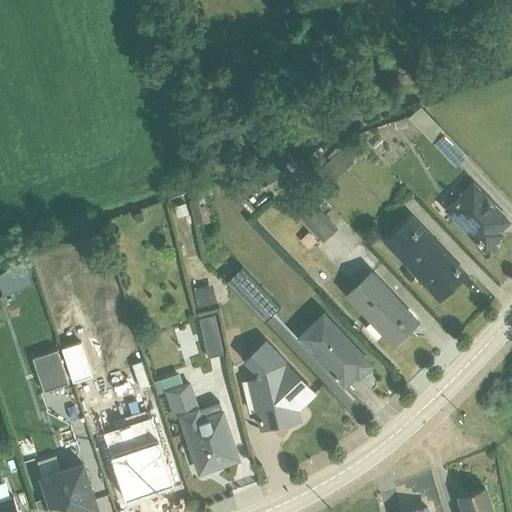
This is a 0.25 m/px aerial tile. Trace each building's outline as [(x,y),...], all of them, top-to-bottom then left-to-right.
[(425,109),(412,121),(456,167),(468,155),(425,109)] [(330,162),(324,168),(335,180),(354,163),(339,148),(327,158),(330,162)] [(472,183),(446,208),(481,245),(486,249),(501,234),(498,231),(508,221),(472,183)] [(316,206),(302,220),(324,243),(338,229),(316,206)] [(410,216),(384,241),(440,300),(464,277),(453,264),(450,266),(446,261),(449,257),(410,216)] [(256,323),(273,307),(235,264),(218,280),(256,323)] [(371,272),(346,295),(371,322),(365,327),(377,340),(384,333),(394,344),(410,328),(406,325),(414,318),(371,272)] [(19,273),(0,281),(0,291),(3,298),(26,288),(19,273)] [(213,285),(194,290),(199,308),(217,304),(213,285)] [(322,313),(298,337),(345,385),(357,374),(360,377),(371,365),(365,359),(365,358),(322,313)] [(215,316),(199,319),(208,358),(224,354),(215,316)] [(267,340),(244,361),(259,378),(249,381),(262,430),(299,421),(297,411),(315,394),(267,340)] [(58,350),(33,358),(44,392),(70,384),(58,350)] [(180,374),(155,383),(159,395),(165,392),(174,419),(181,417),(200,473),(238,460),(219,402),(200,409),(191,382),(184,385),(180,374)] [(55,459),(38,464),(42,476),(41,476),(52,511),(84,511),(96,508),(97,511),(99,510),(82,462),(58,470),(55,459)] [(493,511),(486,489),(469,494),(459,497),(463,511),(493,511)] [(18,511),(13,498),(0,502),(0,511),(18,511)] [(48,511),(44,499),(35,502),(38,511),(48,511)]
